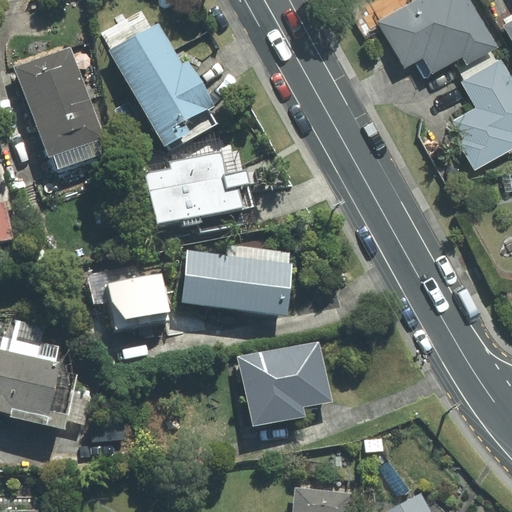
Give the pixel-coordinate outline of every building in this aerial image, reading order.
[(488,45),(464,0),(411,0),(376,18),(399,63),(415,55),(426,76),(488,45)] [(511,19),(502,25),(511,44),(511,19)] [(215,121),(159,25),(104,57),(160,153),(215,121)] [(98,156),(66,54),(10,71),(42,173),(98,156)] [(511,129),(511,84),(498,59),(458,82),(471,104),(441,122),(468,170),(511,144),(511,133),(511,131),(511,129)] [(130,138),(145,128),(125,100),(111,111),(130,138)] [(247,191),(240,149),(168,161),(170,171),(143,176),(152,228),(239,213),(235,193),(247,191)] [(1,206),(0,205),(0,247),(9,246),(1,206)] [(233,251),(223,250),(223,259),(181,255),(176,314),(283,323),(289,256),(273,255),(274,239),(235,236),(233,251)] [(106,306),(109,334),(163,326),(156,279),(138,282),(135,267),(84,274),(89,309),(106,306)] [(39,348),(43,329),(0,318),(0,423),(61,437),(76,370),(66,368),(69,355),(39,348)] [(234,359),(248,434),(301,424),(299,413),(329,407),(317,343),(234,359)] [(300,457),(297,477),(324,480),(326,460),(300,457)] [(345,511),(347,497),(291,492),(289,511),(345,511)] [(429,511),(421,497),(392,511),(429,511)]
